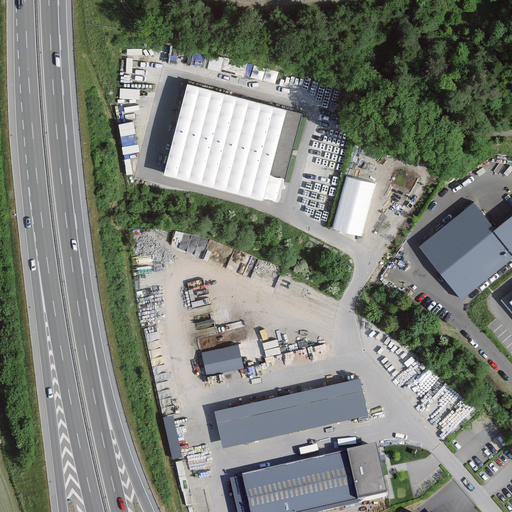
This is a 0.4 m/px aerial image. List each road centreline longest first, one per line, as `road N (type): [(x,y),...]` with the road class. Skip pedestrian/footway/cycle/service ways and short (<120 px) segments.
road 1 (track): [(511,132),(470,129),(333,52),(151,25),(122,0)]
road 2 (motorway): [(31,128),(53,307),(94,511)]
road 3 (motorway): [(31,128),(24,190),(63,511)]
road 4 (motorway): [(77,303),(49,0)]
road 5 (unknown): [(220,464),(180,338),(173,285),(179,273),(200,268),(248,297)]
road 6 (motorway): [(149,511),(77,303)]
road 7 (motorway): [(119,511),(77,303)]
road 8 (unknown): [(410,419),(220,464)]
road 9 (motorway): [(24,0),(31,128)]
